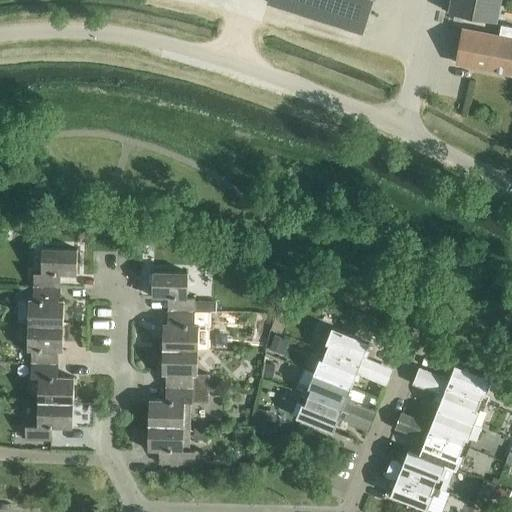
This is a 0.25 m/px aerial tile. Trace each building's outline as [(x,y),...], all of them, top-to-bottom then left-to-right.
[(267,0),(267,1),(311,16),(362,32),(372,0),(267,0)] [(501,0),(449,0),(447,12),(497,21),(501,0)] [(456,62),(511,73),(511,66),(511,38),(462,29),(456,62)] [(16,285),(61,286),(61,272),(77,273),(77,248),(43,247),(42,272),(34,271),(34,281),(16,280),(16,285)] [(168,309),(216,310),(216,299),(195,299),(195,296),(187,296),(188,272),(154,271),(153,295),(169,296),(168,309)] [(60,300),(61,286),(16,285),(16,289),(34,289),(33,299),(30,299),(29,324),(64,325),(64,300),(60,300)] [(216,311),(216,310),(168,309),(168,323),(164,323),(164,348),(197,349),(198,323),(195,323),(195,315),(211,315),(211,311),(216,311)] [(63,350),(64,325),(29,324),(28,349),(32,349),(32,362),(58,363),(59,350),(63,350)] [(323,348),(389,374),(392,366),(375,359),(364,355),(370,341),(332,326),(323,348)] [(268,349),(283,354),(289,339),(273,333),(268,349)] [(77,346),(79,357),(93,355),(91,343),(77,346)] [(197,372),(197,349),(164,348),(163,373),(167,373),(167,386),(209,387),(209,373),(197,372)] [(386,383),(389,374),(323,348),(314,371),(352,386),(358,372),(369,376),(386,383)] [(58,376),(58,363),(32,362),(31,376),(39,376),(39,401),(73,402),(73,377),(58,376)] [(415,374),(484,401),(493,379),(455,364),(450,377),(418,365),(415,374)] [(346,400),(352,386),(314,371),(306,394),(371,419),(375,411),(346,400)] [(475,423),(484,401),(415,374),(412,382),(443,394),(438,408),(475,423)] [(208,401),(209,387),(167,386),(166,400),(150,399),(149,424),(191,425),(192,401),(208,401)] [(368,428),(371,419),(306,394),(297,416),(334,431),(340,417),(368,428)] [(72,427),(73,402),(39,401),(38,425),(26,424),(25,439),(52,440),(52,426),(72,427)] [(253,429),(273,432),(276,410),(256,407),(253,429)] [(467,445),(475,423),(438,408),(432,422),(421,418),(401,409),(398,418),(467,445)] [(457,468),(467,445),(398,418),(394,426),(415,435),(425,439),(420,452),(420,453),(447,463),(447,464),(454,467),(457,468)] [(191,451),(191,425),(149,424),(148,449),(160,450),(160,462),(194,463),(195,451),(191,451)] [(420,453),(420,452),(409,448),(403,463),(393,458),(389,467),(438,486),(445,489),(454,467),(447,464),(447,463),(420,453)] [(429,509),(438,486),(389,467),(386,475),(397,480),(391,494),(429,509)]
